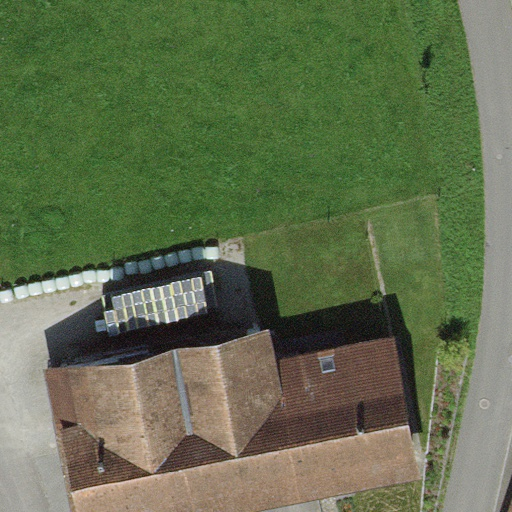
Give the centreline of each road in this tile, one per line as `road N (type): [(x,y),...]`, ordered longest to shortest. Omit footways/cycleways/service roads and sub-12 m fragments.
road 1 (unclassified): [(511,309),(470,511)]
road 2 (unclassified): [(486,0),(511,121)]
